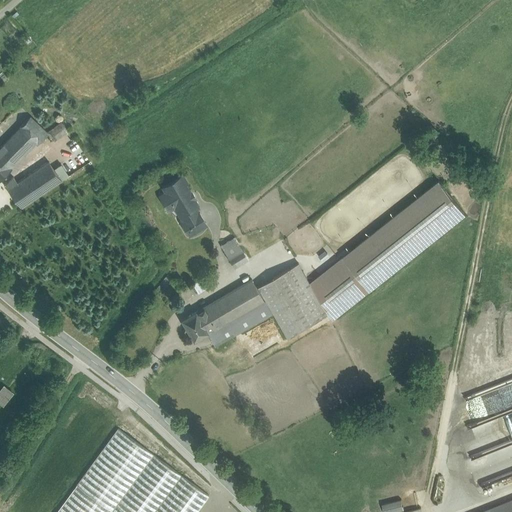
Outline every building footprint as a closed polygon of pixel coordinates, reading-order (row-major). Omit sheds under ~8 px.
[(30,116),(19,128),(35,143),(37,145),(48,133),(30,116)] [(62,123),(48,133),(53,141),(68,131),(62,123)] [(0,156),(12,168),(35,143),(19,128),(2,145),(0,143),(0,156)] [(0,156),(0,180),(12,168),(0,156)] [(54,169),(48,162),(17,183),(14,178),(6,185),(21,207),(70,175),(62,163),(54,169)] [(212,227),(186,178),(159,192),(170,213),(176,210),(191,238),(212,227)] [(250,260),(237,239),(222,249),(235,270),(250,260)] [(325,250),(318,253),(321,259),(328,255),(325,250)] [(254,279),(186,319),(193,339),(213,339),(220,352),(272,316),(289,342),(330,317),(301,265),(258,290),(254,279)] [(0,405),(6,410),(16,396),(5,387),(0,392),(0,405)] [(201,511),(211,499),(88,407),(11,511),(201,511)] [(381,503),(383,511),(389,511),(403,508),(400,498),(381,503)] [(511,511),(511,499),(479,511),(511,511)]
